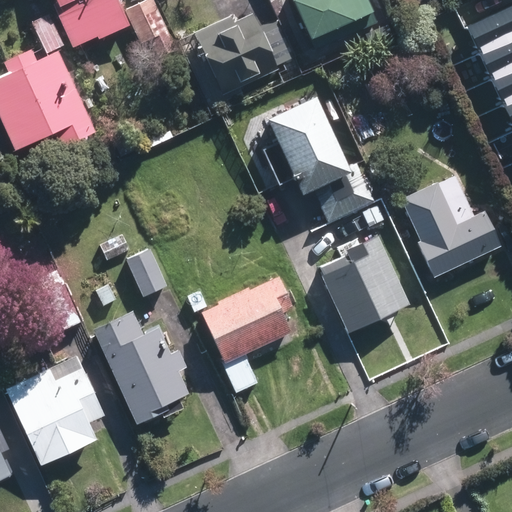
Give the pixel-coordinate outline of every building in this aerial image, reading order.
[(173,44),(151,0),(145,0),(123,10),(138,43),(149,38),(155,52),(173,44)] [(288,0),(289,0),(306,40),(309,38),(315,50),(376,22),(365,0),(288,0)] [(511,0),(473,0),(458,7),(511,121),(511,0)] [(259,28),(252,13),(232,23),(229,15),(192,32),(221,96),(278,69),(275,66),(282,62),(288,73),(298,68),(276,21),(259,28)] [(93,133),(55,52),(64,48),(49,16),(31,24),(46,56),(34,62),(29,50),(0,63),(0,72),(2,77),(0,78),(0,124),(13,152),(52,133),(59,149),(93,133)] [(365,81),(372,98),(385,91),(377,76),(365,81)] [(313,99),(263,122),(296,192),(309,186),(324,220),(371,198),(353,161),(344,165),(313,99)] [(431,278),(498,246),(483,213),(472,219),(452,175),(434,184),(434,182),(398,200),(417,241),(415,243),(431,278)] [(374,204),(360,211),(366,225),(381,218),(374,204)] [(405,302),(372,232),(342,247),(347,259),(317,274),(344,331),(405,302)] [(106,259),(130,249),(122,233),(99,245),(106,259)] [(141,296),(167,286),(150,248),(124,259),(141,296)] [(81,320),(57,269),(19,286),(42,337),(81,320)] [(199,311),(222,363),(221,364),(234,393),(256,383),(243,354),(290,332),(280,312),(291,307),(277,276),(199,311)] [(102,305),(116,299),(109,284),(96,290),(102,305)] [(141,334),(130,310),(90,328),(135,424),(180,404),(178,398),(187,394),(176,370),(184,367),(176,349),(168,353),(156,327),(141,334)] [(39,465),(95,439),(88,423),(103,415),(75,355),(3,389),(39,465)] [(0,478),(9,474),(0,454),(0,492),(4,491),(0,482),(0,478)]
